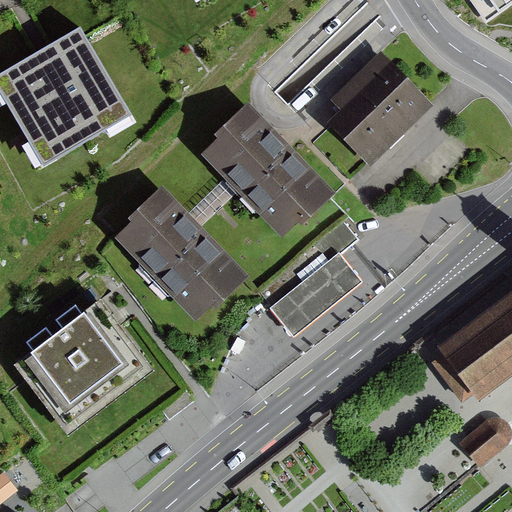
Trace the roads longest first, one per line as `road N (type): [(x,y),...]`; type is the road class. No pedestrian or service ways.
road 1 (primary): [(511,225),(163,511)]
road 2 (residential): [(413,0),(457,50),(511,82)]
